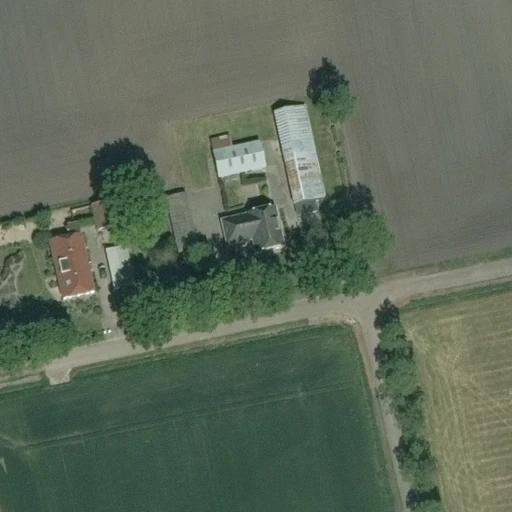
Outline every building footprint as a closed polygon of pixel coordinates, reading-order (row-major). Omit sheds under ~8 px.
[(274,113),(293,205),(323,199),(304,107),(274,113)] [(258,143),(231,149),(211,153),(217,179),(264,169),(258,143)] [(91,207),(97,232),(120,227),(114,201),(91,207)] [(245,216),(220,222),(226,247),(251,241),(254,255),(282,248),(273,209),(245,216)] [(66,226),(69,238),(49,242),(62,298),(92,291),(79,235),(77,224),(66,226)] [(193,227),(171,232),(177,255),(198,250),(193,227)] [(126,246),(105,251),(113,290),(134,286),(126,246)]
